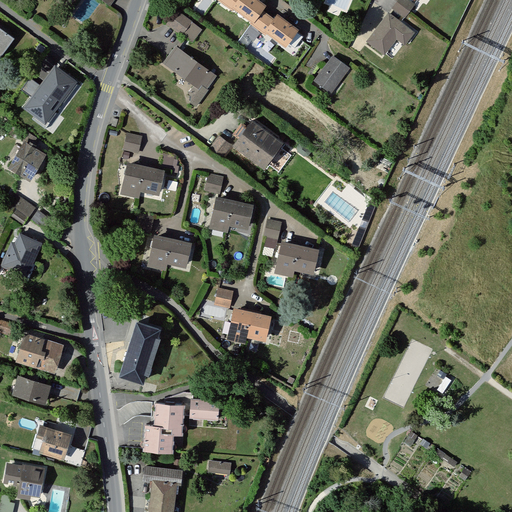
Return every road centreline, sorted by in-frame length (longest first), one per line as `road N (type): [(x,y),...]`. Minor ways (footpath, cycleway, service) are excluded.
road 1 (tertiary): [(116,511),(81,243),(87,157),(110,80)]
road 2 (residential): [(110,80),(0,3)]
